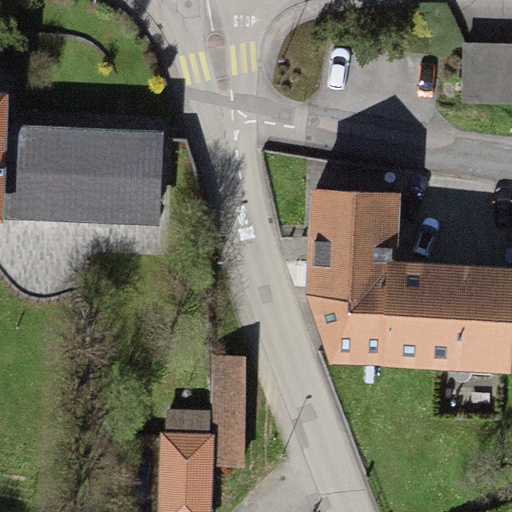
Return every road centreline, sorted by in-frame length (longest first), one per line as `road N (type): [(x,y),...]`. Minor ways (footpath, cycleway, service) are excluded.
road 1 (residential): [(223,111),(264,291),(349,511)]
road 2 (residential): [(511,154),(223,111)]
